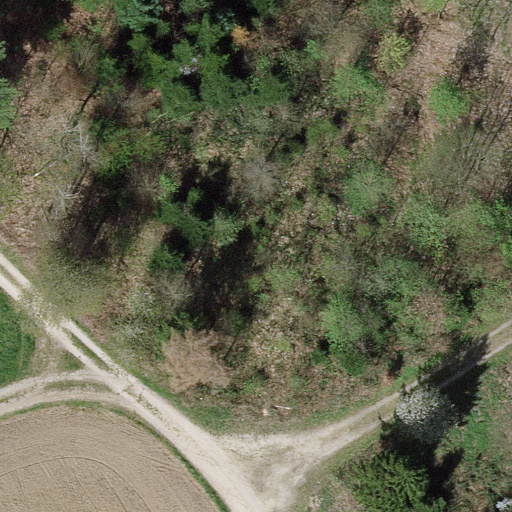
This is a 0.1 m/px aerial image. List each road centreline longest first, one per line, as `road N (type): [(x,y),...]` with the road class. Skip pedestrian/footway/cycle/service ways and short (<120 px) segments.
road 1 (track): [(0,285),(87,367),(243,486),(261,511)]
road 2 (track): [(511,328),(243,486)]
